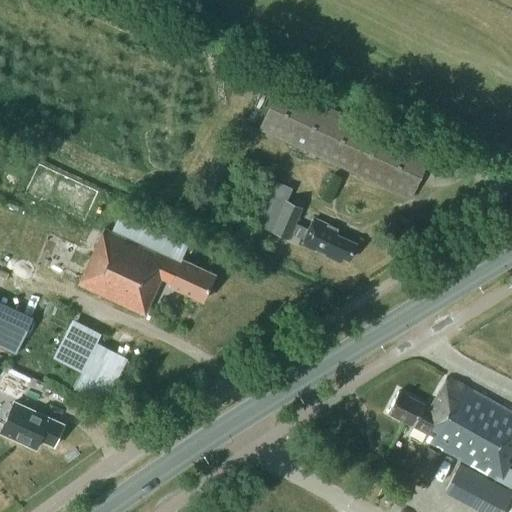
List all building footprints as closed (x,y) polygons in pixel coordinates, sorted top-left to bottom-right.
[(411,200),(431,155),(279,85),(259,129),(411,200)] [(66,202),(78,208),(74,217),(85,222),(96,194),(75,184),(66,202)] [(288,238),(302,208),(286,200),(284,203),(270,196),(258,222),(273,228),(272,230),(288,238)] [(338,229),(314,218),(302,244),(339,261),(341,256),(349,259),(356,243),(336,234),(338,229)] [(203,300),(214,274),(182,259),(180,263),(104,228),(78,284),(144,314),(161,278),(171,282),(170,285),(203,300)] [(0,294),(0,340),(25,351),(42,313),(0,294)] [(0,390),(16,399),(22,396),(31,377),(9,365),(0,383),(0,390)] [(398,391),(387,412),(430,435),(426,441),(511,487),(511,468),(508,466),(511,461),(507,458),(511,448),(511,412),(447,376),(430,407),(398,391)] [(33,410),(14,401),(7,417),(25,426),(19,440),(35,448),(39,439),(54,445),(64,424),(33,410)]
